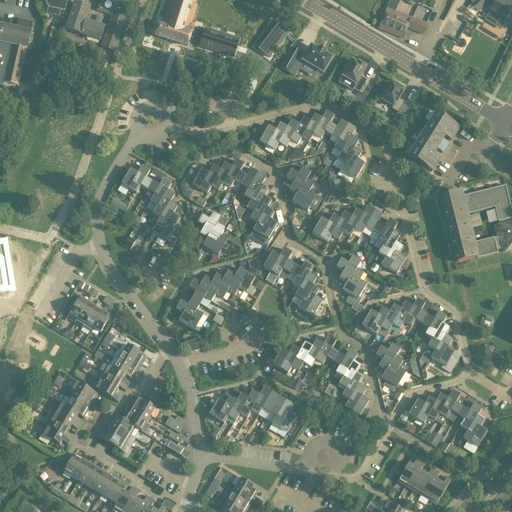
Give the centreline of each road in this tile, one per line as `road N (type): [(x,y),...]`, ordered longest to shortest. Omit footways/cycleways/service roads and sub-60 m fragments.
road 1 (residential): [(233,125),(330,104),(386,139),(424,291),(454,306),(468,373)]
road 2 (residential): [(391,427),(381,418),(364,348),(340,334),(325,266),(293,244),(274,173),(243,151),(233,125)]
road 3 (tertiary): [(504,122),(298,0)]
road 4 (residential): [(99,247),(105,191),(149,122),(197,133),(233,125)]
road 5 (residential): [(168,349),(99,247)]
